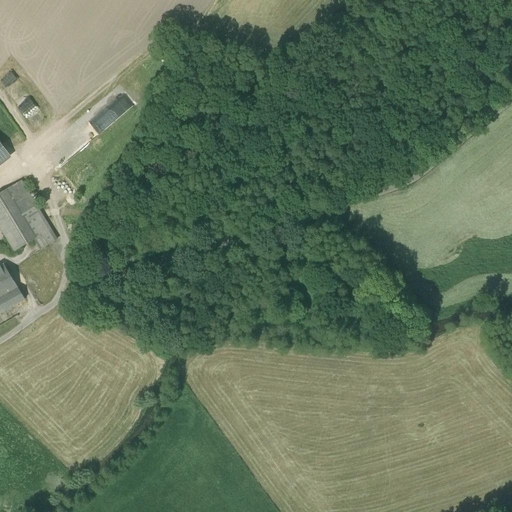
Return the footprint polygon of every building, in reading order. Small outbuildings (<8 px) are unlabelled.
[(120,91),(75,124),(85,137),(130,105),(120,91)] [(0,165),(11,158),(0,143),(0,165)] [(20,182),(0,194),(0,227),(14,251),(35,240),(41,249),(56,241),(20,182)] [(0,285),(6,295),(18,288),(4,265),(0,266),(0,285)] [(0,313),(25,300),(18,288),(6,295),(0,285),(0,313)]
